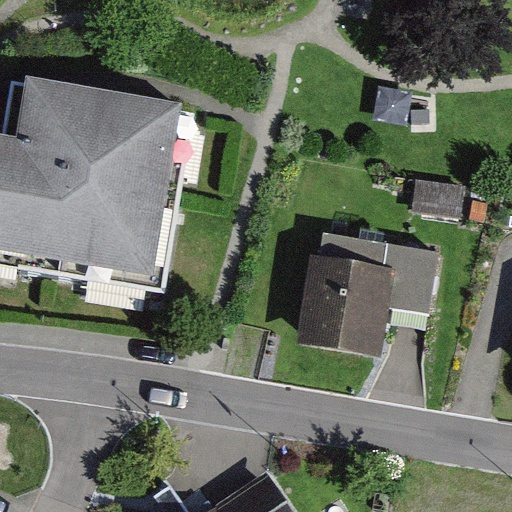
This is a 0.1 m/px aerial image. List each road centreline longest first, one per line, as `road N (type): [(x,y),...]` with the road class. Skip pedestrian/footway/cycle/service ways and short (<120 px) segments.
road 1 (residential): [(124,376),(511,446)]
road 2 (residential): [(124,376),(64,511)]
road 3 (residential): [(0,370),(124,376)]
